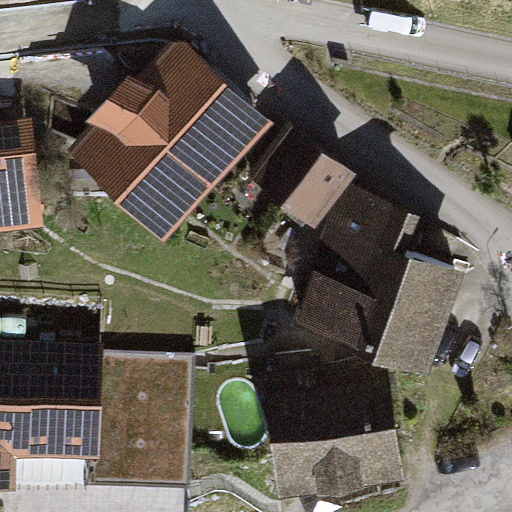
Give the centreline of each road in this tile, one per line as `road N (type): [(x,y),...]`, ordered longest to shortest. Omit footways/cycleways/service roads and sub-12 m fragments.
road 1 (residential): [(511,254),(190,1)]
road 2 (residential): [(190,1),(511,63)]
road 3 (residential): [(0,24),(190,1)]
